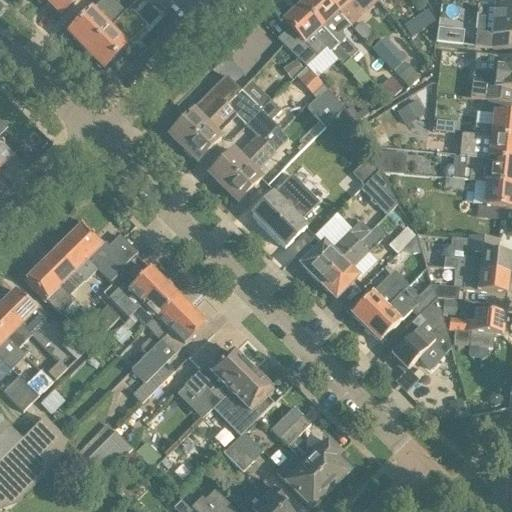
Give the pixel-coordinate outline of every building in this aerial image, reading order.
[(43,0),(43,1),(61,19),(78,0),(43,0)] [(173,0),(150,0),(162,12),(173,0)] [(350,29),(351,29),(324,0),(310,0),(300,9),(336,48),(345,40),(342,38),(343,35),(350,28),(350,29)] [(324,0),(351,29),(379,3),(376,0),(324,0)] [(511,9),(479,6),(474,49),(511,53),(511,9)] [(85,54),(112,26),(94,9),(67,36),(85,54)] [(360,74),(336,48),(300,9),(283,25),(289,31),(277,42),(305,70),(326,51),(353,80),(360,74)] [(112,26),(85,54),(103,72),(134,40),(116,22),(112,26)] [(366,45),(373,38),(361,25),(354,32),(366,45)] [(439,44),(455,47),(457,33),(441,31),(439,44)] [(511,61),(474,57),(473,74),(470,93),(469,101),(469,102),(486,104),(511,106),(511,102),(511,61)] [(300,72),(293,64),(284,71),(291,80),(300,72)] [(409,69),(398,79),(408,91),(420,80),(410,68),(409,69)] [(296,80),(305,90),(314,80),(305,71),(296,80)] [(182,151),(240,93),(225,78),(210,93),(191,112),(167,136),(182,151)] [(378,91),(389,103),(402,91),(391,79),(378,91)] [(306,112),(324,130),(337,117),(343,111),(344,110),(325,92),(306,112)] [(221,142),(215,137),(235,118),(245,129),(261,114),(240,93),(182,151),(197,166),(221,142)] [(261,114),(245,129),(256,140),(237,159),(231,153),(207,176),(223,191),(280,133),(281,132),(272,123),(280,115),(270,104),(261,114)] [(492,116),(510,118),(511,106),(486,104),(486,115),(492,116)] [(393,115),(397,121),(402,128),(415,119),(406,106),(393,115)] [(354,128),(369,118),(365,111),(356,117),(351,109),(345,113),(354,128)] [(490,129),(475,128),(473,137),(511,141),(511,117),(510,118),(492,116),(491,127),(490,129)] [(447,126),(444,122),(436,122),(434,134),(446,134),(447,126)] [(378,155),(378,152),(365,127),(357,131),(356,132),(367,154),(378,155)] [(280,133),(223,191),(237,205),(260,183),(254,177),(289,141),(280,133)] [(465,161),(511,166),(511,141),(473,137),(461,136),(459,159),(465,160),(465,161)] [(0,170),(13,158),(0,145),(0,170)] [(367,154),(369,157),(378,174),(398,176),(404,177),(405,158),(378,155),(367,154)] [(364,189),(378,174),(369,157),(351,176),(364,189)] [(463,184),(485,186),(511,188),(511,166),(465,161),(453,160),(446,182),(463,184)] [(299,224),(318,206),(283,171),(266,188),(274,195),(250,219),(256,224),(255,225),(278,248),(279,247),(284,253),(306,230),(299,224)] [(378,174),(364,189),(360,192),(386,218),(396,208),(378,174)] [(463,184),(446,182),(444,193),(462,194),(463,184)] [(511,211),(511,188),(485,186),(482,208),(511,211)] [(97,272),(110,285),(120,276),(122,274),(120,272),(136,256),(121,242),(118,239),(109,248),(106,244),(102,248),(82,227),(67,241),(97,272)] [(354,229),(329,254),(322,248),(301,269),(307,274),(306,275),(317,286),(364,239),(354,229)] [(350,274),(384,238),(375,229),(364,239),(317,286),(328,297),(330,297),(335,301),(356,280),(350,274)] [(397,257),(415,239),(406,230),(388,248),(397,257)] [(421,255),(415,239),(403,251),(409,255),(412,257),(421,255)] [(496,256),(498,242),(468,239),(465,263),(443,261),(442,272),(454,273),(509,279),(511,257),(496,256)] [(67,241),(53,255),(83,286),(91,278),(97,272),(67,241)] [(69,300),(83,286),(53,255),(40,269),(69,300)] [(74,304),(69,300),(40,269),(25,283),(60,318),(74,304)] [(132,318),(163,286),(148,270),(131,287),(120,276),(110,285),(111,287),(117,293),(109,302),(129,321),(132,318)] [(506,299),(509,279),(454,273),(453,282),(463,283),(462,293),(506,299)] [(396,286),(390,292),(383,285),(372,295),(371,294),(349,316),(365,331),(402,293),(396,286)] [(146,331),(177,299),(163,286),(132,318),(146,331)] [(103,296),(109,302),(117,293),(111,287),(103,296)] [(403,294),(402,293),(365,331),(380,347),(402,325),(401,324),(413,312),(419,317),(434,301),(431,288),(430,287),(418,300),(407,290),(403,294)] [(431,288),(434,301),(457,303),(458,291),(431,288)] [(15,293),(0,308),(30,338),(43,351),(50,345),(38,332),(45,324),(36,315),(15,293)] [(159,345),(191,313),(177,299),(146,331),(159,345)] [(440,317),(434,301),(419,317),(425,323),(429,328),(440,317)] [(454,307),(444,306),(443,318),(453,318),(454,307)] [(0,335),(16,352),(30,338),(0,308),(0,335)] [(93,322),(106,333),(119,320),(107,309),(93,322)] [(502,340),(505,317),(476,314),(476,312),(463,311),(459,316),(459,323),(448,322),(447,334),(454,335),(453,348),(469,349),(469,357),(472,361),(483,362),(487,358),(487,351),(491,351),(493,339),(502,340)] [(174,375),(166,366),(206,328),(191,313),(159,345),(155,349),(147,357),(131,374),(143,386),(132,398),(141,407),(174,375)] [(445,335),(440,317),(429,328),(425,323),(412,336),(390,358),(406,374),(445,335)] [(84,353),(94,343),(77,328),(68,337),(70,339),(84,353)] [(0,362),(2,365),(11,373),(24,360),(16,352),(0,335),(0,362)] [(61,348),(76,362),(84,353),(70,339),(61,348)] [(147,357),(155,349),(148,342),(140,350),(147,357)] [(201,423),(212,412),(252,373),(233,354),(214,373),(207,366),(184,390),(176,398),(201,423)] [(47,376),(55,383),(65,373),(58,365),(47,376)] [(419,371),(413,377),(419,383),(425,377),(419,371)] [(265,397),(270,392),(252,373),(212,412),(239,439),(243,435),(273,406),(265,397)] [(38,400),(52,386),(40,374),(25,388),(38,400)] [(25,388),(18,380),(3,395),(22,415),(38,400),(25,388)] [(488,399),(489,405),(494,408),(499,407),(503,403),(502,397),(497,394),(491,395),(488,399)] [(450,406),(452,417),(466,413),(464,403),(450,406)] [(297,441),(310,428),(293,411),(270,434),(287,449),(295,458),(330,493),(353,470),(326,444),(313,457),(297,441)] [(43,421),(22,443),(0,465),(0,511),(1,511),(68,445),(43,421)] [(0,465),(22,443),(0,421),(0,465)] [(78,455),(85,462),(105,444),(114,434),(106,427),(78,455)] [(85,462),(105,481),(133,452),(114,434),(105,444),(85,462)] [(263,454),(243,435),(239,439),(232,446),(251,466),(263,454)] [(149,469),(160,460),(146,445),(135,455),(149,469)] [(251,466),(232,446),(222,456),(242,475),(251,466)] [(311,511),(330,493),(295,458),(287,462),(283,470),(275,477),(309,511),(311,511)] [(165,462),(161,466),(167,473),(171,469),(165,462)] [(239,511),(285,511),(282,509),(286,505),(265,484),(238,510),(239,511)] [(233,511),(214,493),(204,503),(201,500),(190,511),(233,511)] [(189,511),(180,503),(173,510),(174,511),(189,511)]
